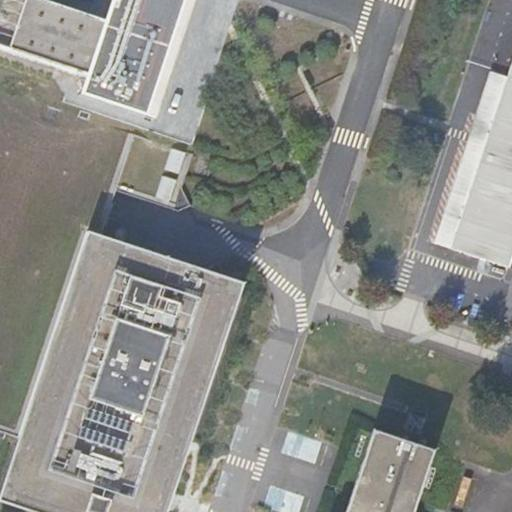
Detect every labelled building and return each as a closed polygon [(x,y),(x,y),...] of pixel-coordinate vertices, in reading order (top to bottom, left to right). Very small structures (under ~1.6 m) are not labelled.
[(195,0),(104,0),(97,20),(36,0),(0,0),(0,49),(77,75),(69,98),(154,126),(195,0)] [(511,250),(511,60),(447,251),(505,271),(511,250)] [(194,267),(86,231),(0,491),(0,500),(35,511),(166,511),(169,502),(241,282),(226,277),(217,260),(202,269),(194,267)] [(511,425),(432,399),(422,428),(511,457),(511,425)] [(412,511),(432,453),(372,433),(345,511),(412,511)]
